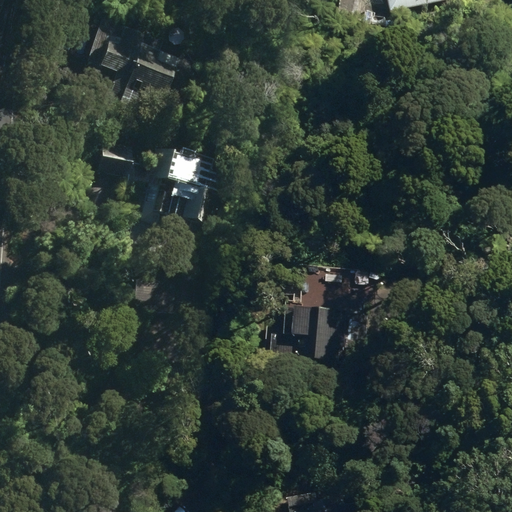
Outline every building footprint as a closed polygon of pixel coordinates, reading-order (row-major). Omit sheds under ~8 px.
[(392,0),(396,18),(469,4),(468,0),(392,0)] [(141,97),(163,105),(172,100),(185,106),(216,82),(205,68),(198,73),(191,67),(194,63),(183,52),(177,57),(158,50),(161,42),(103,20),(88,62),(115,72),(111,83),(118,102),(137,109),(141,97)] [(100,144),(94,171),(129,178),(135,151),(100,144)] [(188,160),(169,155),(170,151),(154,147),(145,185),(148,186),(140,220),(159,225),(158,229),(202,240),(219,174),(208,171),(211,161),(190,155),(188,160)] [(172,309),(173,277),(133,275),(132,322),(181,324),(171,367),(190,371),(198,335),(202,336),(212,288),(192,284),(186,310),(172,309)] [(283,361),(366,368),(370,316),(287,308),(283,361)] [(364,511),(363,505),(348,508),(346,501),(298,509),(298,511),(364,511)]
